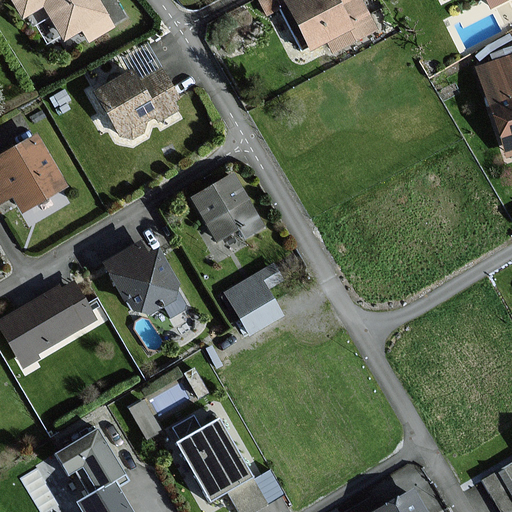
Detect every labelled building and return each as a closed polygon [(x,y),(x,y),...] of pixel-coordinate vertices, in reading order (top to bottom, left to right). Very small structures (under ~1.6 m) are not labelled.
[(106,14),(97,0),(14,0),(24,16),(45,4),(65,38),(106,14)] [(360,0),(297,0),(290,4),(313,47),(329,39),(335,49),(375,29),(360,0)] [(127,52),(138,74),(159,62),(147,41),(127,52)] [(509,154),(511,153),(511,57),(480,68),(493,107),(509,154)] [(132,71),(97,92),(123,135),(129,131),(133,136),(144,130),(141,125),(157,115),(160,120),(177,110),(171,101),(178,97),(160,69),(138,82),(132,71)] [(37,135),(0,156),(0,201),(1,203),(13,195),(22,211),(66,185),(37,135)] [(234,175),(195,197),(218,239),(241,226),(247,236),(263,227),(234,175)] [(132,303),(135,308),(149,312),(160,307),(175,298),(178,282),(176,279),(160,250),(147,258),(139,244),(128,250),(106,262),(127,298),(129,297),(132,303)] [(273,265),(228,292),(251,332),(282,314),(267,289),(282,280),(273,265)] [(60,288),(0,322),(22,360),(94,318),(74,284),(62,291),(60,288)] [(207,392),(194,370),(187,374),(199,396),(207,392)] [(161,430),(144,402),(131,409),(148,437),(161,430)] [(196,409),(168,427),(175,438),(203,421),(196,409)] [(219,419),(179,442),(212,500),(229,491),(240,511),(252,511),(266,504),(219,419)] [(83,465),(97,490),(114,480),(124,474),(98,430),(58,453),(69,473),(83,465)] [(511,511),(511,463),(483,480),(501,511),(511,511)] [(85,511),(132,511),(114,480),(97,490),(79,500),(85,511)] [(425,511),(413,491),(376,511),(425,511)]
